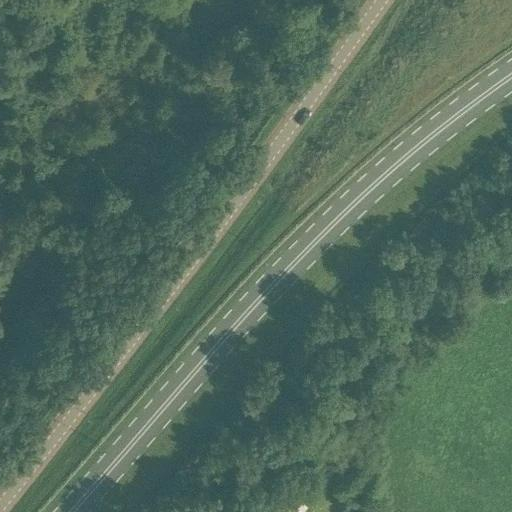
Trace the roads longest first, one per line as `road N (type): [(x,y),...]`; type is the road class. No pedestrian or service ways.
road 1 (unclassified): [(0,507),(381,0)]
road 2 (primary): [(70,511),(337,219),(511,76)]
